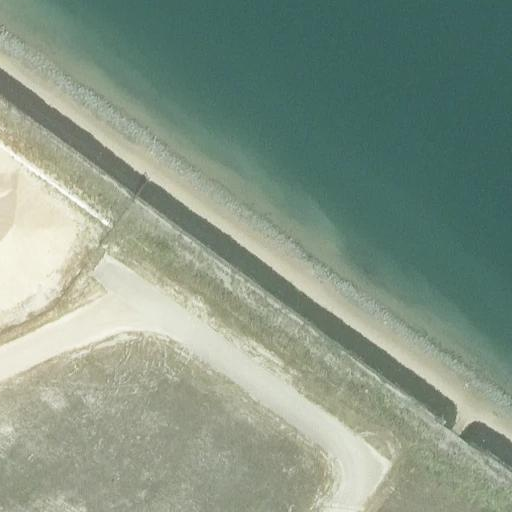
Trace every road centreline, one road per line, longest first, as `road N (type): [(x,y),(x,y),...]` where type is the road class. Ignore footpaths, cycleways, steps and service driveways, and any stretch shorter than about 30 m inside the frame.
road 1 (unclassified): [(339,511),(378,458),(90,258)]
road 2 (track): [(0,368),(150,299)]
